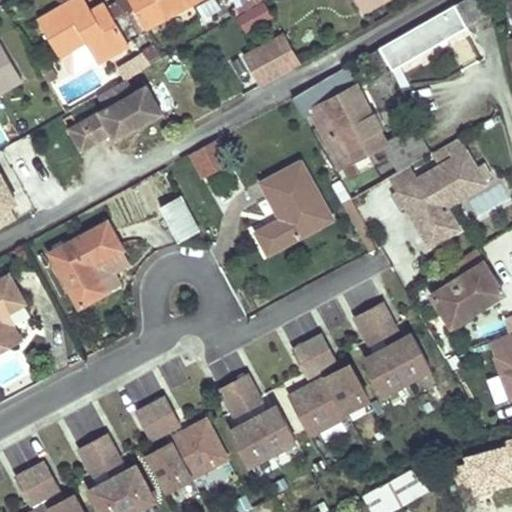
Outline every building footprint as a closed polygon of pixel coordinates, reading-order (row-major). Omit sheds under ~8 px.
[(84,15),(75,0),(71,0),(38,20),(60,57),(87,42),(98,62),(129,44),(105,3),(92,10),(84,15)] [(92,10),(86,0),(75,0),(84,15),(92,10)] [(128,0),(146,30),(168,17),(197,0),(128,0)] [(356,0),(364,12),(385,0),(356,0)] [(487,0),(464,0),(366,56),(373,68),(385,61),(389,67),(492,8),(487,0)] [(263,3),(246,12),(254,25),(270,16),(263,3)] [(246,12),(238,17),(245,30),(254,25),(246,12)] [(246,57),(261,82),(297,61),(282,36),(246,57)] [(0,91),(22,79),(1,41),(0,41),(0,91)] [(143,56),(132,62),(137,72),(149,65),(143,56)] [(132,62),(121,69),(126,78),(137,72),(132,62)] [(50,63),(41,69),(48,82),(58,76),(50,63)] [(386,143),(385,141),(364,103),(363,104),(343,69),(291,98),(302,118),(311,113),(342,167),(343,166),(351,180),(361,175),(360,172),(374,164),(368,153),(383,145),(386,143)] [(124,80),(100,94),(107,107),(101,110),(114,133),(117,139),(165,112),(148,83),(131,93),(124,80)] [(101,110),(87,118),(100,141),(114,133),(101,110)] [(87,118),(71,128),(84,150),(100,141),(87,118)] [(423,121),(385,141),(386,143),(383,145),(397,173),(410,165),(431,153),(420,133),(427,129),(423,121)] [(446,145),(453,158),(467,150),(459,137),(446,145)] [(217,138),(190,153),(202,175),(229,160),(217,138)] [(416,210),(413,220),(429,247),(460,229),(447,207),(486,184),(467,150),(453,158),(418,178),(396,191),(393,193),(402,208),(406,206),(412,203),(416,210)] [(258,232),(269,253),(332,220),(300,162),(261,183),(281,219),(258,232)] [(396,191),(418,178),(410,165),(397,173),(389,178),(396,191)] [(0,226),(16,218),(9,204),(16,200),(0,170),(0,226)] [(182,194),(161,205),(178,238),(199,227),(182,194)] [(344,204),(372,251),(379,247),(351,200),(344,204)] [(406,206),(413,220),(416,210),(412,203),(406,206)] [(51,253),(79,306),(119,285),(114,275),(117,269),(130,262),(109,222),(51,253)] [(476,249),(438,273),(447,288),(433,297),(453,329),(504,296),(476,249)] [(0,281),(0,350),(9,346),(0,329),(0,314),(24,301),(11,276),(0,281)] [(383,303),(355,318),(369,344),(397,329),(383,303)] [(508,334),(511,332),(511,315),(503,319),(508,334)] [(511,399),(511,332),(508,334),(489,341),(510,400),(511,399)] [(431,369),(412,334),(365,359),(384,394),(431,369)] [(322,335),(295,349),(308,376),(336,362),(322,335)] [(350,364),(290,396),(311,435),(348,415),(346,412),(369,400),(350,364)] [(220,389),(234,416),(262,401),(248,374),(220,389)] [(165,397),(137,412),(152,439),(180,424),(165,397)] [(296,441),(277,405),(230,430),(249,466),(296,441)] [(207,419),(169,439),(171,443),(148,455),(167,490),(228,458),(207,419)] [(94,475),(122,460),(108,433),(80,448),(94,475)] [(32,503),(60,488),(45,462),(18,477),(32,503)] [(414,498),(436,487),(423,463),(402,474),(414,498)] [(137,465),(90,490),(100,511),(134,511),(156,501),(137,465)] [(392,509),(414,498),(402,474),(366,494),(375,511),(392,511),(393,511),(392,509)] [(84,511),(75,494),(52,506),(50,503),(32,511),(84,511)]
